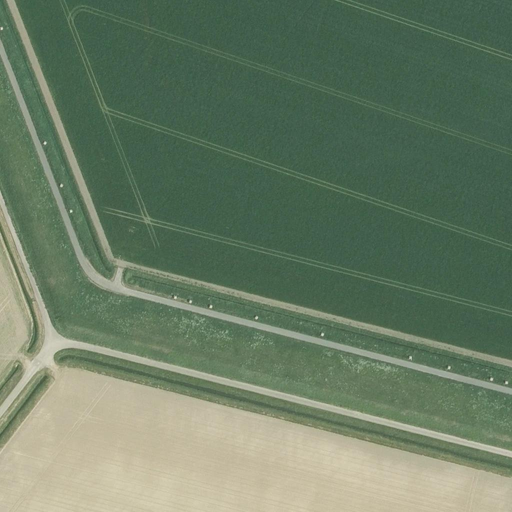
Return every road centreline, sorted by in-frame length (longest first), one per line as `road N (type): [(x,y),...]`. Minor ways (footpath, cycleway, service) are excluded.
road 1 (track): [(511,392),(101,283),(81,261),(0,45)]
road 2 (unclassified): [(511,454),(53,339)]
road 3 (unclassified): [(53,339),(0,199)]
